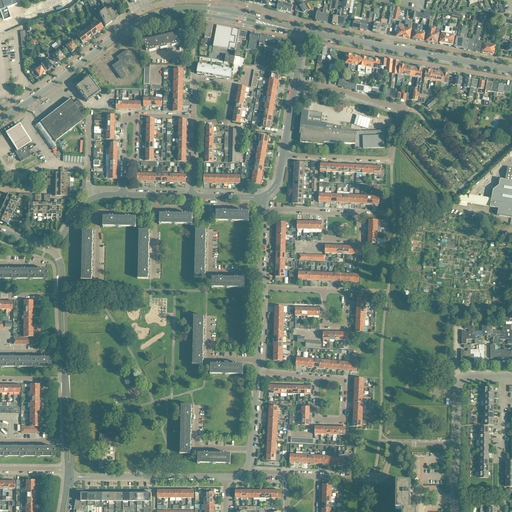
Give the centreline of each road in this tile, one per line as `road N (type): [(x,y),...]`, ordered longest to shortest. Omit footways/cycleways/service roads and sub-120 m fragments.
road 1 (secondary): [(511,70),(303,32)]
road 2 (secondary): [(130,27),(0,119)]
road 3 (residential): [(316,475),(378,478),(396,445),(455,445)]
road 4 (residential): [(68,476),(225,477)]
road 5 (residential): [(193,116),(195,81),(231,92),(225,121),(193,122)]
road 6 (residential): [(402,109),(391,159),(317,156)]
road 7 (residential): [(96,278),(98,214),(154,212)]
